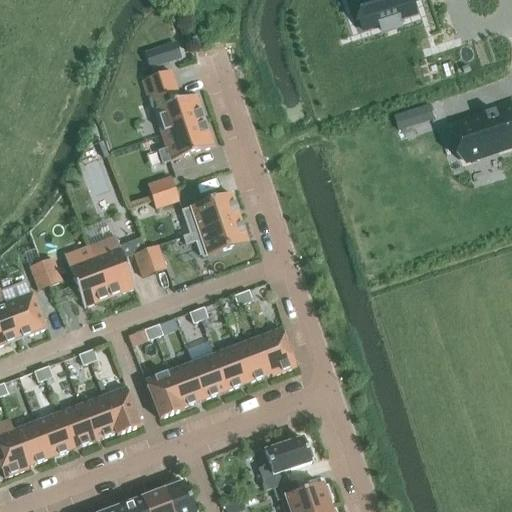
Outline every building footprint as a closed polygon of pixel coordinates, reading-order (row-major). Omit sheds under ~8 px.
[(410,0),(351,0),(361,31),(379,25),(380,25),(379,22),(395,16),(396,20),(397,20),(415,14),(410,0)] [(145,103),(137,105),(150,142),(160,138),(206,123),(197,97),(178,103),(168,75),(139,84),(145,103)] [(429,107),(416,112),(420,124),(433,120),(429,107)] [(511,108),(453,128),(465,164),(511,147),(511,108)] [(169,164),(214,149),(206,123),(160,138),(169,164)] [(151,200),(174,192),(170,180),(147,188),(151,200)] [(174,192),(151,200),(155,212),(178,204),(174,192)] [(189,237),(239,221),(230,196),(181,213),(189,237)] [(239,221),(189,237),(182,239),(185,248),(196,244),(202,260),(247,245),(239,221)] [(109,302),(135,292),(115,239),(88,249),(91,257),(92,256),(109,302)] [(145,253),(154,276),(166,272),(157,248),(145,253)] [(154,276),(145,253),(133,257),(142,280),(154,276)] [(92,256),(91,257),(66,266),(84,311),(109,302),(92,256)] [(41,266),(49,289),(61,284),(52,261),(41,266)] [(41,266),(29,270),(38,293),(49,289),(41,266)] [(241,296),(245,307),(252,304),(248,293),(241,296)] [(5,306),(18,343),(27,339),(46,332),(32,296),(5,306)] [(233,299),(237,310),(245,307),(241,296),(233,299)] [(5,306),(0,307),(0,349),(10,346),(18,343),(5,306)] [(196,313),(200,324),(207,321),(203,310),(196,313)] [(188,316),(193,327),(200,324),(196,313),(188,316)] [(151,330),(155,341),(163,338),(158,327),(151,330)] [(144,333),(148,344),(155,341),(151,330),(144,333)] [(281,331),(257,340),(271,377),(270,377),(271,379),(296,370),(281,331)] [(257,340),(235,349),(249,385),(270,377),(271,377),(257,340)] [(226,394),(249,385),(235,349),(213,357),(226,394)] [(85,355),(90,366),(97,363),(93,352),(85,355)] [(78,358),(82,369),(90,366),(85,355),(78,358)] [(204,402),(226,394),(213,357),(190,366),(204,402)] [(190,366),(168,374),(181,411),(182,410),(204,402),(190,366)] [(40,372),(45,383),(52,380),(48,369),(40,372)] [(33,375),(37,386),(45,383),(40,372),(33,375)] [(168,374),(144,383),(159,422),(183,413),(182,410),(181,411),(168,374)] [(126,390),(102,399),(116,436),(115,436),(116,438),(140,429),(126,390)] [(102,399),(80,408),(93,444),(115,436),(116,436),(102,399)] [(71,453),(93,444),(80,408),(57,416),(71,453)] [(49,461),(71,453),(57,416),(35,425),(49,461)] [(9,422),(0,425),(0,471),(4,481),(28,472),(27,469),(26,470),(12,433),(13,433),(9,422)] [(49,461),(35,425),(13,433),(12,433),(26,470),(27,469),(49,461)] [(272,491),(288,486),(288,485),(284,474),(311,465),(309,462),(313,460),(307,444),(304,445),(302,441),(264,454),(269,468),(258,471),(265,493),(272,491)] [(162,493),(169,511),(193,511),(183,485),(182,485),(181,482),(170,486),(171,489),(162,493)] [(322,511),(330,510),(329,506),(332,505),(326,488),(323,489),(322,487),(299,494),(295,483),(288,485),(288,486),(272,491),(276,503),(280,502),(283,511),(322,511)] [(169,511),(162,493),(141,501),(145,511),(169,511)] [(121,509),(122,511),(145,511),(141,501),(121,509)]
